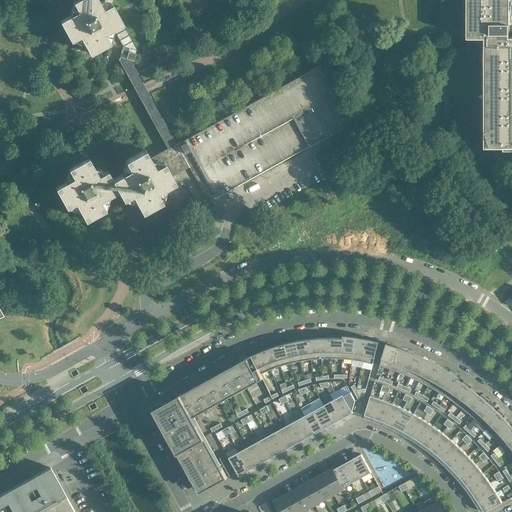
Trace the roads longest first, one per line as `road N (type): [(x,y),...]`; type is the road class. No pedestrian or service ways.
road 1 (residential): [(511,320),(403,265),(303,257),(237,272),(97,346),(107,365)]
road 2 (secondary): [(511,348),(449,305),(404,288),(317,276),(226,299),(107,365)]
road 3 (secondary): [(116,383),(236,317),(346,295),(442,323),(511,370)]
road 4 (residential): [(126,401),(254,333),(329,318),(431,341),(511,398)]
road 5 (residential): [(221,511),(358,435),(426,469),(461,511)]
road 6 (secondary): [(0,447),(116,383)]
road 7 (residential): [(188,511),(126,401)]
road 8 (secondary): [(107,365),(0,426)]
